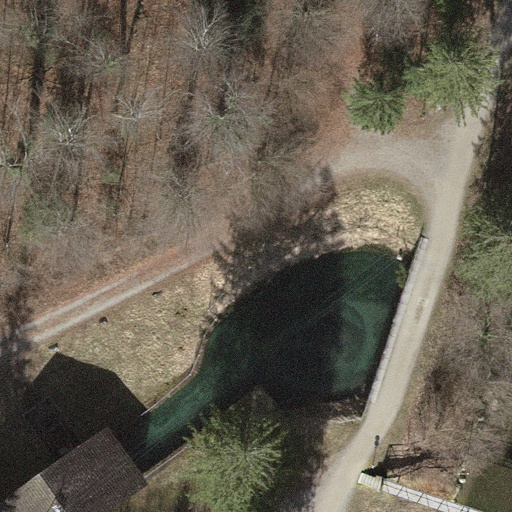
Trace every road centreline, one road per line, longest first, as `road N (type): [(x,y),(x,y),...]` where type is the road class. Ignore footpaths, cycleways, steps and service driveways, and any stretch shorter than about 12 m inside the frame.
road 1 (track): [(0,349),(168,265),(352,157),(380,152),(463,169)]
road 2 (track): [(463,169),(393,392),(333,511)]
road 3 (track): [(511,11),(463,169)]
road 4 (track): [(380,152),(357,98),(366,0)]
